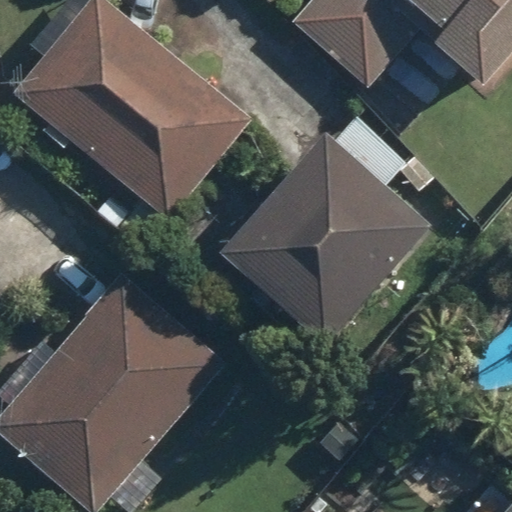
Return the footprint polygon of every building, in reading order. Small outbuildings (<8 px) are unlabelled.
[(250,131),(90,0),(87,0),(1,105),(163,238),(250,131)] [(468,102),(511,52),(511,0),(314,0),(288,29),(363,95),(413,39),(426,51),(419,59),(468,102)] [(308,366),(420,241),(375,201),(403,170),(351,124),(323,154),(316,148),(204,272),(308,366)] [(90,511),(97,505),(104,511),(135,511),(160,484),(136,462),(218,371),(121,284),(0,418),(0,451),(67,511),(90,511)] [(511,511),(511,500),(511,499),(499,511),(511,511)]
